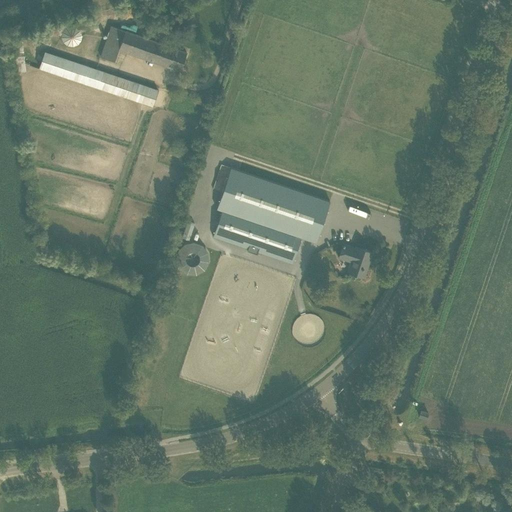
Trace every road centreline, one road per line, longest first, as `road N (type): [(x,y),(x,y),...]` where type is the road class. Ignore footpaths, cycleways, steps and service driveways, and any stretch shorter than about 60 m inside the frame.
road 1 (tertiary): [(316,393),(370,344),(414,267),(505,0)]
road 2 (tertiary): [(0,471),(187,448),(261,425),(316,393)]
road 3 (unclassified): [(511,463),(359,439)]
